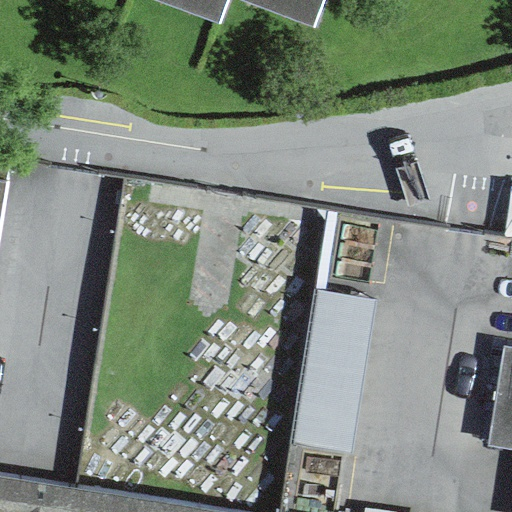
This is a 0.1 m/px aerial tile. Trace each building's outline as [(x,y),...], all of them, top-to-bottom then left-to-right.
[(149,0),(217,25),(226,0),(234,0),(310,27),(319,0),(149,0)] [(0,271),(14,178),(0,176),(0,271)] [(322,263),(297,416),(354,425),(379,273),(322,263)] [(511,319),(508,319),(492,422),(511,424),(511,319)] [(269,511),(0,465),(0,511),(269,511)]
